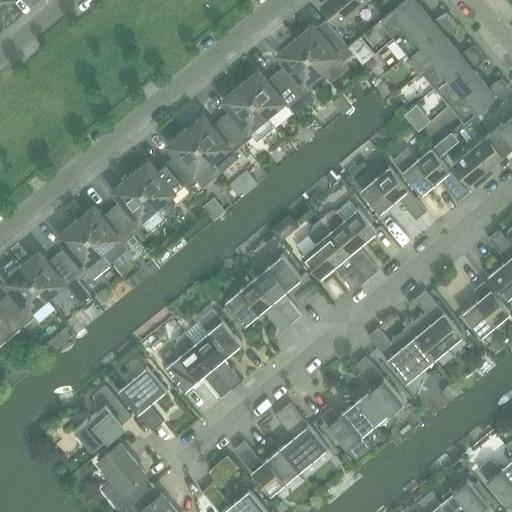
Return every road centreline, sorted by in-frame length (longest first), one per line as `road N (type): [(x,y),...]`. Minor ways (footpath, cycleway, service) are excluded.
road 1 (residential): [(179,447),(511,173)]
road 2 (residential): [(0,234),(277,0)]
